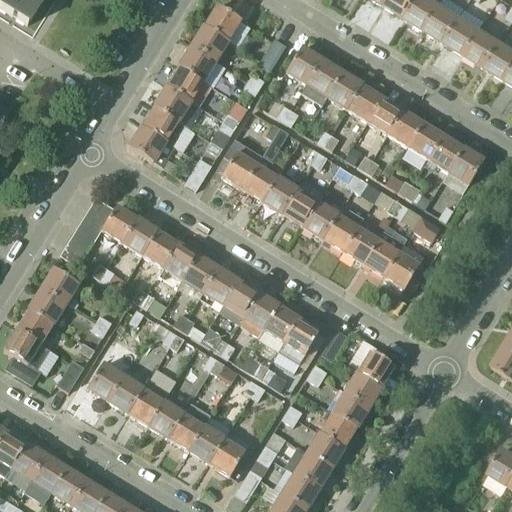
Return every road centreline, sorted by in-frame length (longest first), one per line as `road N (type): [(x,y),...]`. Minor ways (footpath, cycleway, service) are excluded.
road 1 (residential): [(87,152),(444,373)]
road 2 (residential): [(511,143),(281,0)]
road 3 (residential): [(193,511),(0,393)]
road 4 (residential): [(0,291),(87,152)]
road 5 (residential): [(357,511),(444,373)]
road 6 (residential): [(111,109),(0,39)]
road 7 (residential): [(444,373),(511,261)]
road 8 (residential): [(111,109),(179,0)]
